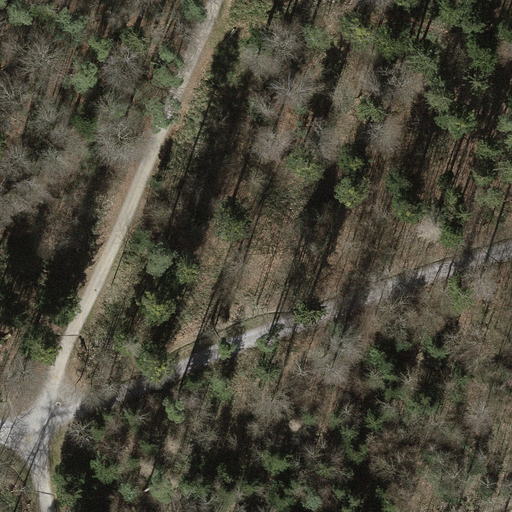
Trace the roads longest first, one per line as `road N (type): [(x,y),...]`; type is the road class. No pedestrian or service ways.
road 1 (track): [(45,420),(511,249)]
road 2 (track): [(220,0),(96,274),(45,420)]
